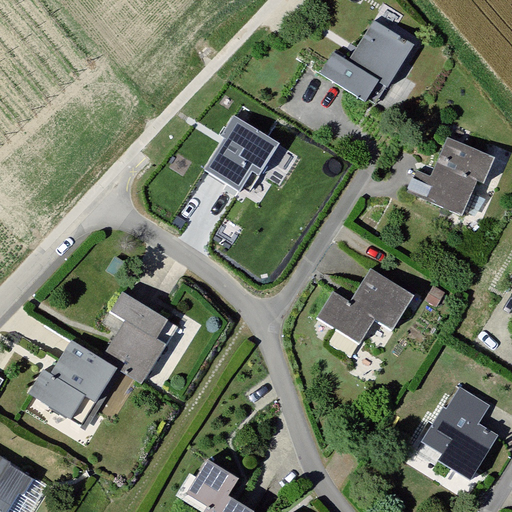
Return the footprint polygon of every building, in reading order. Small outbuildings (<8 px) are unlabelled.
[(329,47),(314,73),(379,111),(417,48),(370,20),(347,58),(329,47)] [(228,120),(198,175),(257,208),(288,153),(228,120)] [(412,192),(462,218),(493,157),(443,132),(412,192)] [(411,295),(366,271),(346,306),(329,297),(315,323),(333,332),(325,348),(350,361),(371,321),(391,332),(411,295)] [(176,324),(122,293),(110,314),(123,321),(100,361),(140,385),(176,324)] [(111,373),(65,344),(31,399),(77,428),(111,373)] [(436,460),(468,482),(497,439),(480,428),(493,408),(457,384),(421,437),(442,451),(436,460)] [(0,459),(0,511),(15,511),(35,482),(0,459)] [(233,479),(202,462),(182,496),(204,509),(202,511),(249,511),(223,497),(233,479)]
